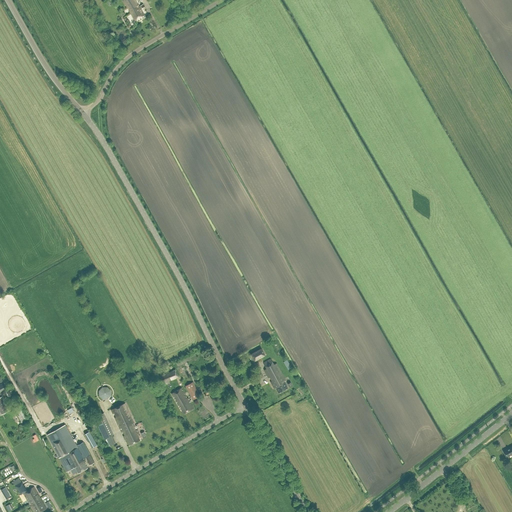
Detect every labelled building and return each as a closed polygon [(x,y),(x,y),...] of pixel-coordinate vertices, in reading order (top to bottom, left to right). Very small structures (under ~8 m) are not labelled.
[(139,6),(138,4),(135,0),(123,0),(135,20),(144,15),(141,9),(142,8),(145,7),(143,4),(141,5),(139,6)] [(256,361),(265,355),(261,348),(251,354),(249,355),(253,363),(256,361)] [(278,393),(288,388),(284,381),(285,381),(276,363),(273,364),(270,359),(264,362),(267,368),(264,370),(274,388),(276,388),(278,393)] [(287,370),(291,367),(287,360),(283,362),(287,370)] [(163,384),(164,383),(178,377),(175,369),(159,376),(163,384)] [(193,399),(200,396),(193,382),(185,386),(193,399)] [(104,387),(103,388),(102,388),(101,389),(100,389),(100,390),(100,391),(99,392),(99,393),(99,394),(100,395),(100,396),(101,396),(101,397),(102,398),(103,398),(104,398),(105,398),(106,398),(107,398),(108,397),(109,397),(110,396),(110,395),(111,394),(111,393),(111,392),(111,391),(110,390),(110,389),(109,389),(108,388),(107,388),(107,387),(106,387),(105,387),(104,387)] [(184,414),(194,408),(182,387),(171,393),(181,409),(184,414)] [(134,426),(135,425),(125,403),(111,410),(113,413),(114,413),(116,416),(115,417),(121,432),(123,431),(125,435),(123,436),(125,440),(127,439),(130,445),(140,440),(137,434),(139,433),(137,429),(136,430),(134,426)] [(104,438),(113,434),(103,413),(94,417),(104,438)] [(52,444),(51,444),(64,467),(66,472),(75,467),(78,473),(87,468),(83,460),(84,460),(86,459),(90,465),(94,462),(83,442),(77,445),(82,455),(65,424),(47,435),(52,444)] [(88,432),(93,446),(97,444),(92,430),(88,432)] [(507,457),(511,454),(511,446),(503,451),(507,457)] [(16,485),(21,494),(23,493),(27,490),(19,477),(13,481),(16,485)] [(27,490),(23,493),(34,511),(40,511),(46,508),(33,487),(27,491),(27,490)]
